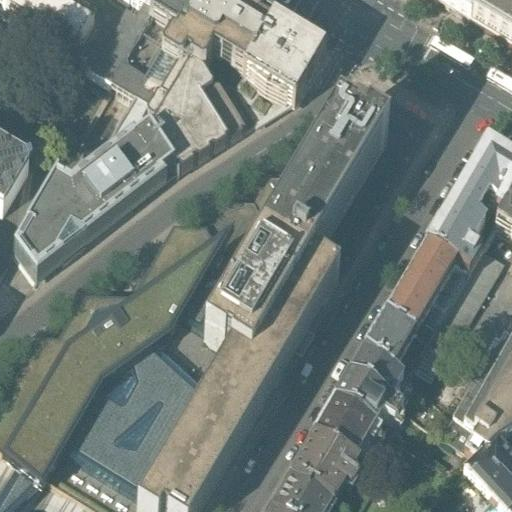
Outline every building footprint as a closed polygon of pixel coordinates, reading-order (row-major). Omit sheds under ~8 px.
[(0,0),(0,17),(74,62),(95,27),(47,0),(115,0),(130,9),(121,25),(100,64),(96,62),(86,78),(110,92),(150,25),(164,0),(0,0)] [(164,0),(150,25),(175,37),(184,42),(201,14),(217,23),(228,6),(218,0),(164,0)] [(485,0),(423,0),(434,6),(470,27),(485,0)] [(511,0),(485,0),(470,27),(478,33),(500,45),(511,52),(511,0)] [(252,20),(228,6),(217,23),(201,14),(184,42),(175,37),(158,64),(180,78),(187,68),(203,78),(213,62),(244,82),(273,32),(252,20)] [(273,32),(244,82),(235,97),(255,131),(293,110),(308,86),(323,62),(273,32)] [(176,180),(255,131),(235,97),(244,82),(213,62),(203,78),(187,68),(180,78),(158,64),(143,91),(160,101),(151,116),(134,107),(99,169),(85,149),(61,188),(57,186),(15,259),(36,286),(76,255),(176,180)] [(211,349),(228,360),(251,373),(311,273),(385,148),(365,136),(360,144),(354,140),(355,138),(335,126),(302,182),(211,349)] [(499,229),(511,206),(511,173),(483,156),(460,198),(484,212),(496,219),(493,225),(499,229)] [(0,218),(1,219),(27,174),(0,158),(0,218)] [(61,455),(144,503),(228,360),(211,349),(302,182),(268,181),(252,208),(222,207),(206,234),(172,234),(131,303),(82,303),(58,344),(38,344),(0,408),(0,454),(8,460),(63,366),(211,265),(165,351),(97,394),(61,455)] [(484,212),(460,198),(425,258),(454,276),(467,283),(479,264),(469,258),(481,237),(473,231),(484,212)] [(511,206),(499,229),(493,238),(511,248),(511,206)] [(454,276),(425,258),(383,327),(413,344),(454,276)] [(61,455),(97,394),(165,351),(211,265),(63,366),(8,460),(4,467),(6,468),(12,473),(19,478),(38,495),(46,480),(61,455)] [(339,290),(311,273),(251,373),(228,360),(144,503),(137,511),(206,511),(266,412),(339,290)] [(511,325),(502,340),(511,346),(511,325)] [(413,344),(383,327),(363,362),(391,381),(413,344)] [(511,346),(502,340),(440,444),(474,471),(495,456),(511,445),(511,346)] [(391,381),(363,362),(349,385),(398,416),(406,404),(400,400),(405,392),(391,381)] [(398,416),(349,385),(334,410),(375,434),(381,424),(392,431),(401,418),(398,416)] [(375,434),(334,410),(312,446),(356,472),(394,496),(401,481),(361,457),(375,434)] [(356,472),(312,446),(290,484),(332,509),(356,472)] [(511,511),(511,473),(495,456),(474,471),(463,482),(494,511),(511,511)] [(0,511),(16,511),(38,495),(19,478),(3,500),(0,504),(0,511)] [(494,511),(463,482),(433,511),(494,511)] [(329,511),(332,509),(290,484),(273,511),(329,511)]
